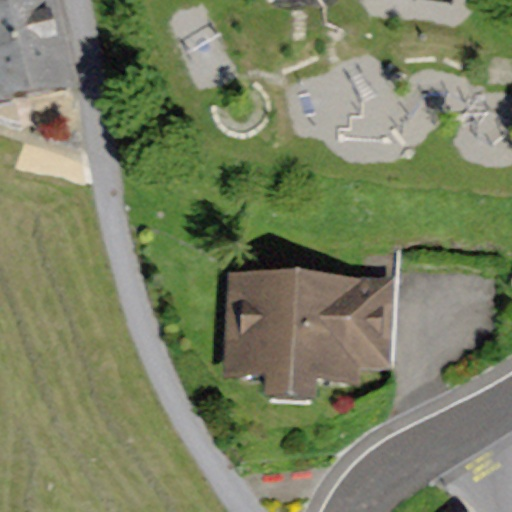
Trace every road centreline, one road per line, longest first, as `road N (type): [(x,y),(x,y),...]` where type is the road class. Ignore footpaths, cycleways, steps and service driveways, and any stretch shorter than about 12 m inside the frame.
road 1 (track): [(240,511),(177,411),(106,212),(71,0)]
road 2 (unclassified): [(511,388),(385,459),(340,511)]
